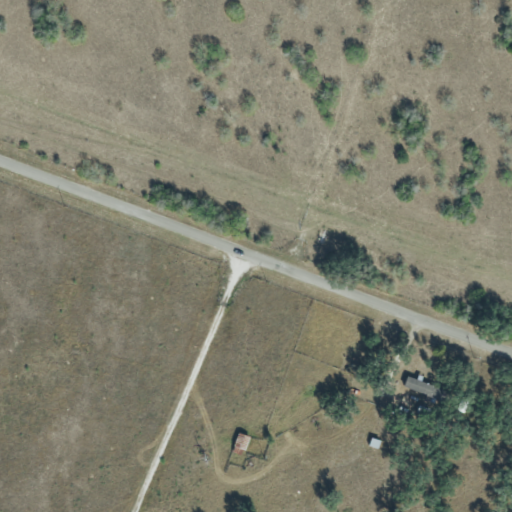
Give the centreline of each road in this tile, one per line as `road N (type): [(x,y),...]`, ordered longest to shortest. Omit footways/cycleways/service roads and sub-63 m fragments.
road 1 (residential): [(511,351),(0,159)]
road 2 (track): [(241,250),(133,511)]
